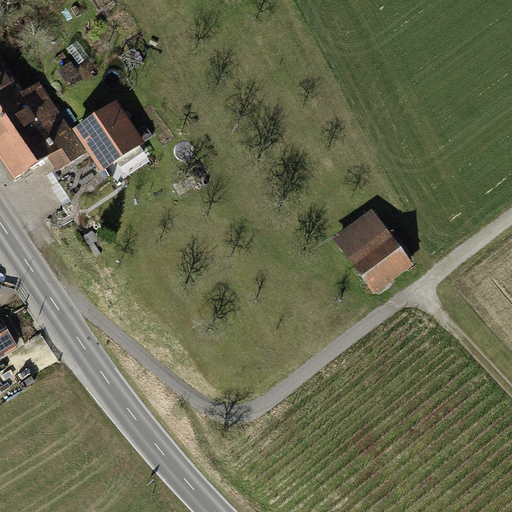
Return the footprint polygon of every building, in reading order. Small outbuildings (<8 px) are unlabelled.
[(113,0),(98,0),(106,12),(117,5),(113,0)] [(0,111),(24,96),(0,59),(0,111)] [(59,171),(84,155),(40,86),(24,96),(0,111),(0,155),(16,180),(50,158),(59,171)] [(114,105),(78,129),(105,169),(141,145),(114,105)] [(130,176),(155,162),(146,146),(121,160),(130,176)] [(354,241),(396,298),(426,275),(384,218),(354,241)] [(1,326),(0,326),(0,362),(16,352),(1,326)]
